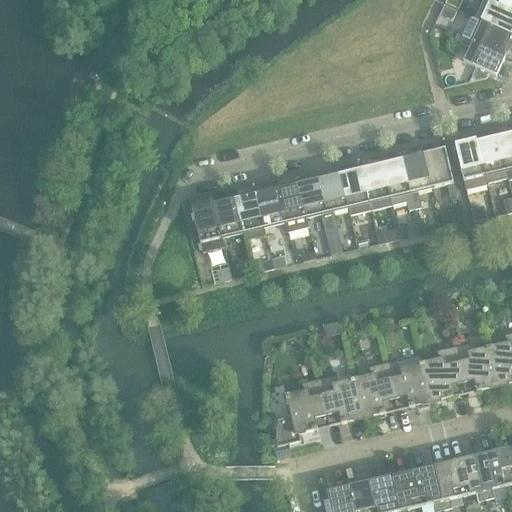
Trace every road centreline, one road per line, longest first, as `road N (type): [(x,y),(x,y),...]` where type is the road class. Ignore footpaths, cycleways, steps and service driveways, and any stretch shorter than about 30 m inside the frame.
road 1 (residential): [(176,204),(193,181),(511,102)]
road 2 (residential): [(308,511),(298,470),(511,418)]
